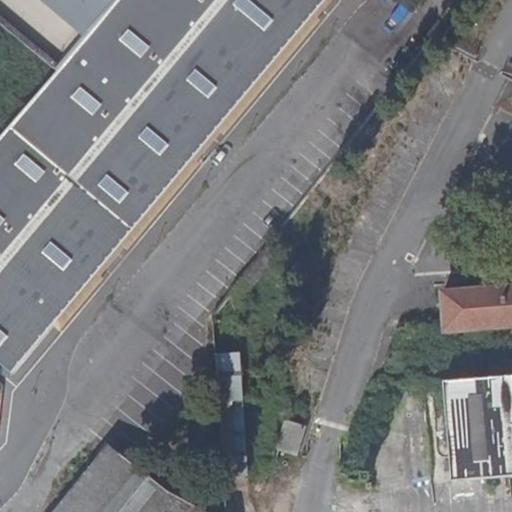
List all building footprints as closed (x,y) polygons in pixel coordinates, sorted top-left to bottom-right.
[(0,0),(0,25),(16,39),(59,74),(121,1),(119,0),(0,0)] [(121,0),(121,1),(59,74),(12,131),(134,233),(192,165),(230,119),(309,26),(330,0),(121,0)] [(12,131),(10,132),(0,144),(0,358),(17,372),(134,233),(12,131)] [(511,287),(449,293),(450,328),(511,322),(511,287)] [(217,360),(228,501),(248,498),(239,358),(217,360)] [(511,480),(511,381),(447,387),(455,485),(511,480)] [(307,429),(289,424),(281,451),(298,456),(307,429)] [(199,511),(166,494),(109,448),(58,511),(199,511)]
